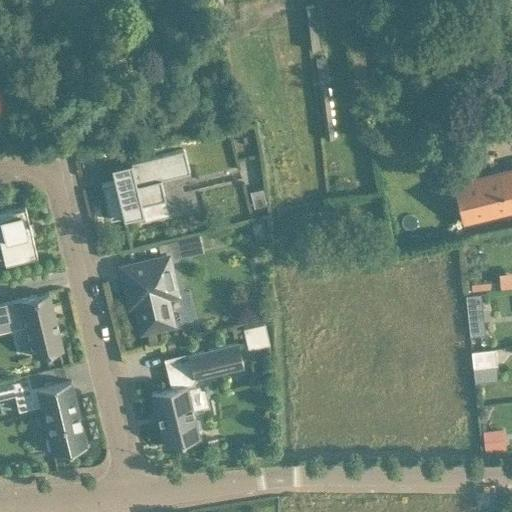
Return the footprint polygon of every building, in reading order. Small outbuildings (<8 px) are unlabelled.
[(314,4),(306,5),(311,49),(319,47),(314,4)] [(237,37),(234,19),(218,22),(220,40),(237,37)] [(364,47),(351,48),(352,78),(365,77),(364,47)] [(323,57),(313,58),(316,83),(326,81),(323,57)] [(328,84),(319,86),(326,135),(335,134),(328,84)] [(482,110),(482,115),(468,118),(472,137),(486,135),(486,138),(511,134),(511,132),(511,131),(511,106),(508,107),(508,106),(482,110)] [(164,121),(156,122),(157,130),(165,129),(164,121)] [(184,148),(129,162),(128,161),(108,166),(112,181),(101,183),(110,219),(143,210),(141,204),(165,198),(160,179),(189,172),(184,148)] [(511,167),(452,181),(462,221),(511,209),(511,167)] [(249,190),(253,207),(266,204),(262,187),(249,190)] [(0,243),(4,261),(36,253),(31,231),(34,230),(31,218),(28,219),(24,204),(0,210),(0,243)] [(142,330),(172,323),(166,298),(180,295),(170,254),(121,266),(130,304),(135,303),(142,330)] [(511,269),(495,271),(497,288),(511,285),(511,269)] [(49,292),(19,299),(0,303),(0,321),(24,316),(33,356),(62,349),(49,292)] [(480,293),(464,295),(467,315),(482,313),(480,293)] [(264,322),(242,327),(247,348),(269,343),(264,322)] [(170,387),(151,392),(164,445),(199,437),(187,385),(192,384),(196,377),(196,376),(243,365),(237,341),(190,353),(190,351),(163,357),(170,387)] [(494,347),(470,350),(472,365),(496,363),(494,347)] [(28,377),(0,384),(0,396),(31,389),(28,377)] [(71,380),(36,388),(37,389),(48,437),(44,438),(47,449),(51,448),(52,452),(52,454),(86,445),(70,381),(71,381),(71,380)] [(504,448),(503,428),(482,430),(484,450),(504,448)]
